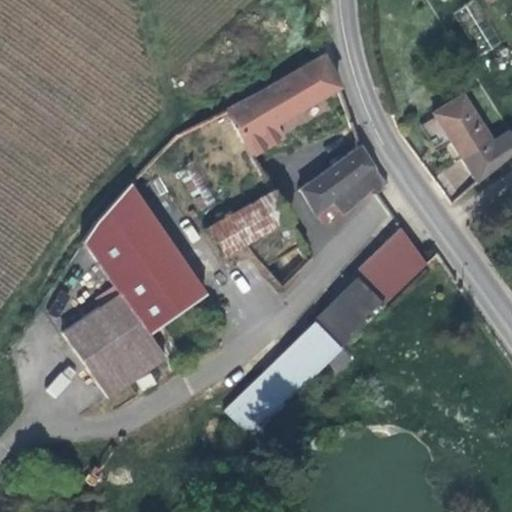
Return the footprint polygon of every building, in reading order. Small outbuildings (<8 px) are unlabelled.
[(253,140),(338,88),(320,58),(262,94),(234,107),(253,140)] [(431,113),(475,183),(511,152),(511,137),(507,130),(489,142),(460,95),(431,113)] [(384,181),(359,147),(301,192),(314,214),(324,224),(342,209),(347,214),(384,181)] [(269,191),(207,228),(225,259),(288,222),(269,191)] [(335,353),(425,264),(401,231),(353,276),(355,278),(308,324),(335,353)] [(116,294),(58,332),(102,398),(111,392),(104,382),(134,361),(142,371),(160,358),(116,294)] [(218,413),(246,440),(269,417),(335,353),(308,324),(245,387),(218,413)] [(104,382),(111,392),(142,371),(134,361),(104,382)]
